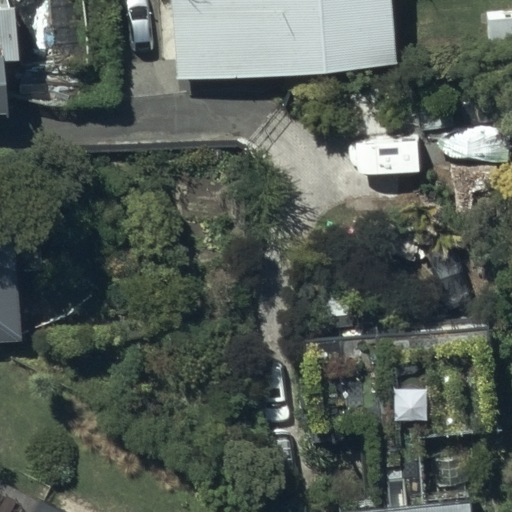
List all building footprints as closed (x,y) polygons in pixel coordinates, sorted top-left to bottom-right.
[(392,0),(169,0),(172,76),(392,70),(390,16),(393,16),(392,0)] [(14,4),(0,4),(0,105),(6,105),(3,55),(18,53),(14,4)] [(511,10),(483,12),(484,51),(511,49),(511,10)] [(0,338),(15,338),(11,265),(38,263),(35,216),(0,217),(0,338)] [(467,511),(462,464),(325,478),(328,511),(467,511)] [(123,511),(34,469),(13,511),(123,511)]
